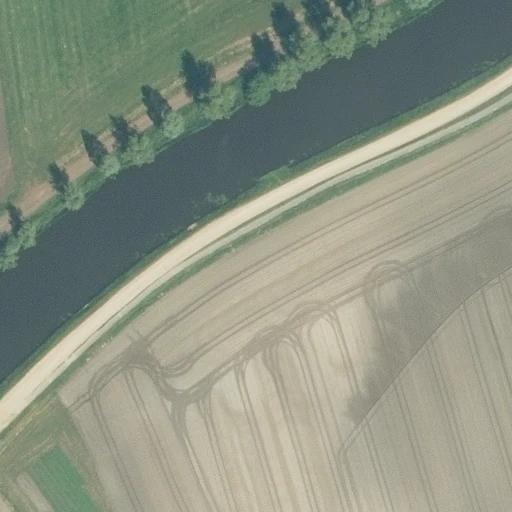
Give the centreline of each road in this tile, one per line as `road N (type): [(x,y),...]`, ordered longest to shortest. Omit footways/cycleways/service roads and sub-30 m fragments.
road 1 (track): [(0,417),(115,302),(253,209),(511,78)]
road 2 (track): [(363,0),(220,76),(108,147),(0,230)]
